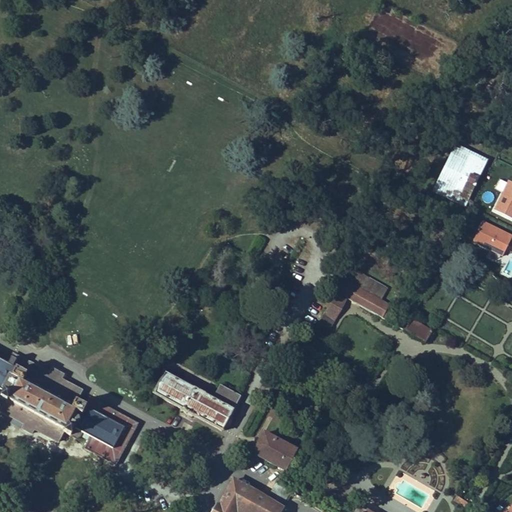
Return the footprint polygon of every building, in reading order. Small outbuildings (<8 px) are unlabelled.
[(388,134),(380,130),(377,135),(386,139),(388,134)] [(453,145),(432,192),(465,207),(487,160),(453,145)] [(494,211),(511,219),(511,182),(509,181),(494,211)] [(472,242),(502,257),(511,237),(482,223),(472,242)] [(351,268),(345,279),(382,299),(388,288),(351,268)] [(344,279),(336,292),(382,318),(390,305),(344,279)] [(314,331),(325,338),(347,300),(336,293),(318,323),(314,331)] [(412,317),(403,329),(422,342),(431,330),(412,317)] [(0,360),(0,411),(13,419),(23,424),(20,428),(31,434),(33,430),(57,442),(63,432),(78,440),(82,434),(89,438),(110,449),(123,426),(85,407),(75,402),(81,391),(60,380),(63,375),(54,371),(51,375),(13,354),(7,365),(0,360)] [(154,393),(222,430),(234,408),(214,397),(165,371),(154,393)] [(240,397),(219,386),(214,397),(234,408),(240,397)] [(90,398),(85,407),(123,426),(126,428),(130,430),(134,422),(90,398)] [(23,424),(13,419),(11,423),(20,428),(23,424)] [(110,449),(89,438),(84,448),(115,465),(137,424),(134,422),(130,430),(126,428),(123,426),(110,449)] [(294,428),(291,434),(298,437),(301,432),(294,428)] [(264,432),(259,441),(292,460),(298,450),(264,432)] [(253,453),(286,471),(293,461),(292,460),(259,441),(253,453)] [(235,511),(237,510),(240,511),(281,511),(283,510),(266,500),(232,480),(219,505),(217,505),(213,511),(235,511)] [(266,500),(283,510),(293,494),(276,483),(266,500)] [(468,503),(456,496),(453,501),(465,508),(468,503)]
